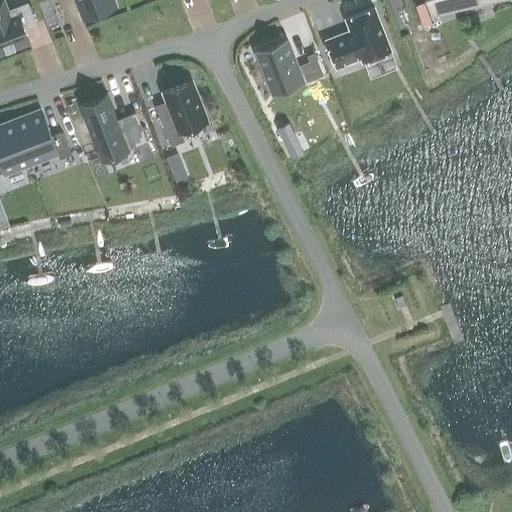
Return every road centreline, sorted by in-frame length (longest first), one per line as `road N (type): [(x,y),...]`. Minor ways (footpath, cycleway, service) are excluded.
road 1 (unclassified): [(0,463),(344,322)]
road 2 (residential): [(344,322),(206,37)]
road 3 (residential): [(0,99),(206,37)]
road 4 (residential): [(441,511),(344,322)]
